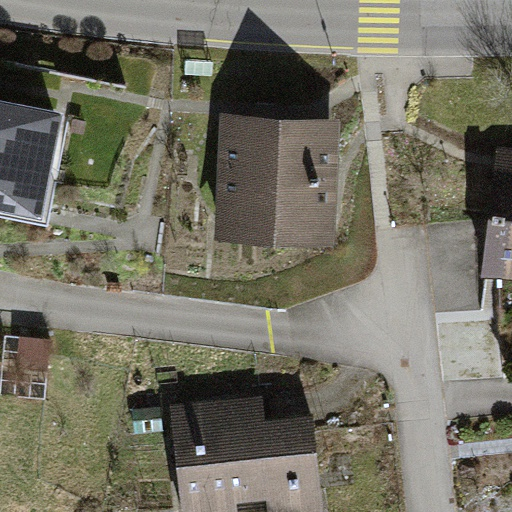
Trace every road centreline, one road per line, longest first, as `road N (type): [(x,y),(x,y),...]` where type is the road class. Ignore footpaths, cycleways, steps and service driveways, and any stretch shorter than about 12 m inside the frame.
road 1 (tertiary): [(440,21),(39,0)]
road 2 (residential): [(428,511),(385,227)]
